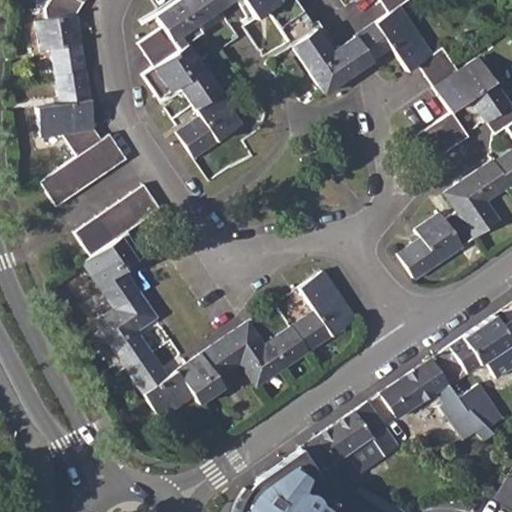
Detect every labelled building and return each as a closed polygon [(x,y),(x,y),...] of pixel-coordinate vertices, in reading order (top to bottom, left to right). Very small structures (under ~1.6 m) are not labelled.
[(54,205),(123,157),(107,134),(100,138),(93,128),(93,124),(74,13),(81,0),(47,0),(43,8),(44,18),(33,20),(39,50),(48,48),(57,102),(34,107),(39,136),(59,133),(74,156),(38,181),(54,205)] [(219,8),(213,0),(175,0),(154,14),(160,24),(137,41),(152,64),(141,73),(158,98),(176,86),(197,114),(175,131),(192,156),(240,123),(184,43),(201,31),(196,24),(219,8)] [(277,0),(228,0),(229,1),(230,0),(240,0),(253,18),(265,11),(323,93),(356,71),(339,45),(330,50),(294,0),(279,0),(278,1),(277,0)] [(353,0),(354,0),(355,0),(377,0),(387,12),(353,35),(370,61),(389,49),(406,71),(416,65),(431,86),(447,112),(449,111),(467,98),(492,133),(502,126),(511,140),(511,145),(491,160),(490,158),(442,191),(454,210),(442,217),(437,209),(411,227),(418,237),(395,253),(411,277),(496,219),(483,199),(507,183),(509,185),(511,182),(511,109),(475,56),(455,70),(440,47),(429,53),(397,6),(405,0),(353,0)] [(447,112),(414,135),(431,159),(466,135),(449,111),(447,112)] [(157,208),(141,183),(72,231),(88,256),(80,262),(112,308),(92,321),(158,417),(191,394),(197,404),(222,386),(217,377),(238,363),(254,386),(353,317),(321,270),(296,286),(311,310),(262,343),(246,320),(166,375),(134,329),(154,315),(122,269),(142,256),(124,231),(157,208)] [(492,313),(428,357),(447,383),(482,360),(492,376),(511,363),(511,333),(507,327),(502,329),(492,313)] [(511,317),(503,324),(507,327),(511,333),(511,317)] [(428,357),(377,392),(394,416),(432,389),(441,402),(437,405),(461,437),(481,423),(466,409),(464,410),(456,397),(447,383),(428,357)] [(467,386),(456,397),(464,410),(466,409),(481,423),(492,411),(467,386)] [(365,400),(307,440),(324,464),(330,460),(333,464),(347,455),(356,467),(361,468),(396,444),(365,400)] [(307,440),(297,447),(313,471),(323,465),(324,464),(307,440)] [(342,511),(306,487),(310,478),(313,471),(297,447),(281,458),(264,470),(251,480),(243,488),(237,498),(233,508),(232,511),(342,511)] [(511,480),(504,476),(492,497),(511,508),(511,480)]
